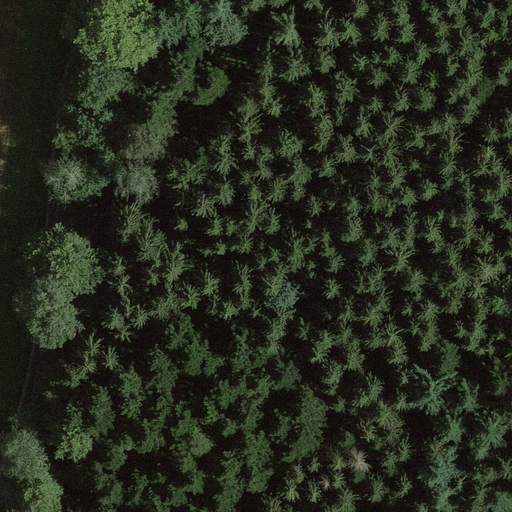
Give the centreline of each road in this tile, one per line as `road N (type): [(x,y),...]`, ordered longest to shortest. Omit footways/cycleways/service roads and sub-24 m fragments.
road 1 (track): [(98,0),(46,353),(0,495)]
road 2 (track): [(414,511),(414,396),(436,325),(466,285),(511,254)]
